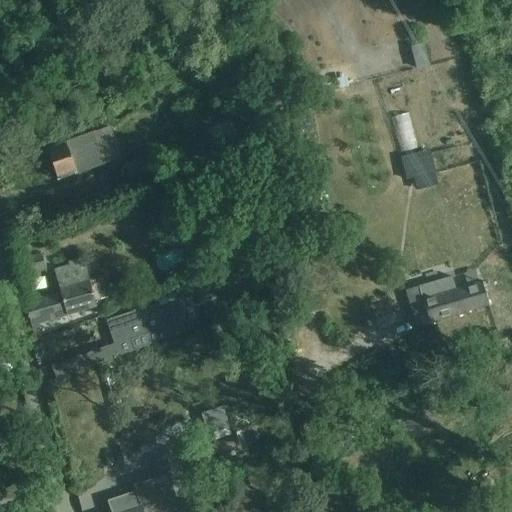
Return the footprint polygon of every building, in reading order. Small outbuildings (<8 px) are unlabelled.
[(411,48),(416,71),(430,66),(424,44),(411,48)] [(406,113),(390,117),(400,152),(415,147),(406,113)] [(209,129),(214,141),(238,132),(232,119),(209,129)] [(58,180),(121,157),(110,126),(86,136),(82,126),(48,139),(52,148),(47,150),(58,180)] [(188,156),(199,165),(207,154),(197,146),(188,156)] [(400,160),(406,181),(439,173),(434,152),(400,160)] [(125,165),(134,191),(159,181),(156,173),(162,171),(153,153),(125,165)] [(245,199),(240,185),(221,193),(225,206),(245,199)] [(182,233),(187,247),(200,243),(194,229),(182,233)] [(40,233),(13,241),(23,276),(47,269),(42,254),(30,257),(24,239),(40,234),(40,233)] [(32,326),(98,307),(96,302),(91,286),(84,261),(80,262),(79,258),(68,262),(69,265),(54,270),(61,293),(25,303),(32,326)] [(246,285),(240,269),(220,276),(225,292),(246,285)] [(417,327),(464,315),(464,314),(490,306),(483,281),(478,282),(475,271),(464,274),(467,285),(456,288),(453,277),(405,290),(417,327)] [(259,277),(264,295),(273,292),(268,274),(259,277)] [(91,286),(96,302),(109,297),(105,282),(91,286)] [(176,288),(175,285),(154,294),(155,295),(176,288)] [(180,301),(176,288),(155,295),(158,304),(106,321),(114,344),(51,366),(56,379),(185,333),(175,302),(180,301)] [(263,306),(269,323),(280,319),(273,301),(263,306)] [(117,412),(124,410),(113,367),(106,369),(117,412)] [(410,371),(363,385),(365,393),(412,378),(410,371)] [(202,414),(209,434),(229,428),(222,407),(202,414)] [(237,433),(192,448),(200,469),(244,454),(237,433)] [(143,447),(148,457),(164,449),(159,439),(143,447)] [(132,482),(135,490),(142,511),(191,511),(184,493),(176,496),(168,474),(146,481),(145,478),(132,482)] [(142,511),(135,490),(105,500),(108,511),(142,511)] [(511,511),(511,499),(483,508),(483,511),(511,511)] [(432,511),(470,511),(467,502),(432,511)]
